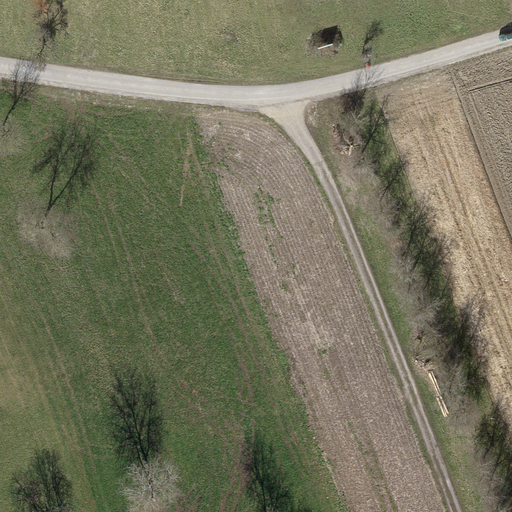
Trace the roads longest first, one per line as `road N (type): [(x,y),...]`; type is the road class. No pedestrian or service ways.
road 1 (residential): [(511,37),(285,102),(0,68)]
road 2 (track): [(285,102),(453,511)]
